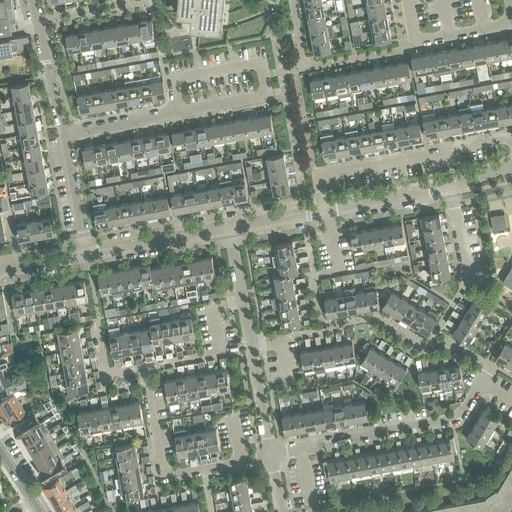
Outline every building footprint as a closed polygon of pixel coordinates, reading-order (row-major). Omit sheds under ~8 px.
[(10,29),(14,29),(13,23),(9,24),(9,20),(15,19),(13,8),(17,8),(15,0),(0,0),(0,32),(11,31),(10,29)] [(178,0),(178,12),(178,13),(179,14),(182,14),(183,14),(191,15),(190,26),(195,27),(200,27),(222,30),(222,28),(224,0),(178,0)] [(344,11),(341,0),(333,0),(336,12),(344,11)] [(345,0),(347,4),(348,10),(353,9),(351,0),(345,0)] [(305,5),(308,17),(324,14),(322,2),(305,5)] [(368,7),(370,19),(386,16),(384,3),(368,7)] [(308,17),(310,30),(327,26),(324,14),(308,17)] [(370,19),(372,31),(389,28),(386,16),(370,19)] [(139,22),(142,38),(143,43),(155,41),(151,19),(139,22)] [(350,21),(352,34),(363,32),(362,25),(359,26),(358,20),(350,21)] [(139,22),(126,24),(129,41),(142,38),(139,22)] [(126,24),(114,26),(117,43),(129,41),(126,24)] [(114,26),(102,28),(105,45),(117,43),(114,26)] [(310,30),(312,42),(329,39),(327,26),(310,30)] [(102,28),(90,31),(93,47),(105,45),(102,28)] [(391,40),(389,28),(372,31),(374,43),(391,40)] [(90,31),(78,33),(81,50),(93,47),(90,31)] [(364,39),(363,32),(352,34),(354,46),(362,44),(361,39),(364,39)] [(68,52),(81,50),(78,33),(65,35),(68,52)] [(0,57),(13,56),(12,53),(13,53),(23,51),(23,49),(24,49),(23,43),(28,42),(29,42),(28,36),(27,36),(0,40),(0,57)] [(331,51),(329,39),(312,42),(314,54),(331,51)] [(511,56),(509,40),(497,42),(500,59),(511,56)] [(497,42),(484,44),(487,61),(500,59),(497,42)] [(484,44),(472,46),(475,63),(487,61),(484,44)] [(472,46),(460,48),(463,65),(475,63),(472,46)] [(460,48),(448,51),(451,67),(463,65),(460,48)] [(448,51),(436,53),(439,70),(451,67),(448,51)] [(423,55),(426,72),(434,70),(435,77),(440,76),(439,70),(436,53),(423,55)] [(414,74),(426,72),(423,55),(411,57),(414,74)] [(408,62),(395,64),(398,81),(411,79),(408,62)] [(395,64),(383,67),(386,83),(398,81),(395,64)] [(383,67),(371,69),(374,85),(386,83),(383,67)] [(371,69),(359,71),(362,88),(374,85),(371,69)] [(359,71),(346,73),(349,90),(362,88),(359,71)] [(80,73),(73,75),(73,76),(74,81),(75,85),(82,84),(80,73)] [(346,73),(334,75),(337,92),(349,90),(346,73)] [(334,75),(322,78),(325,94),(337,92),(334,75)] [(149,77),(137,80),(141,102),(153,99),(150,82),(149,77)] [(313,97),(325,94),(322,78),(310,80),(313,97)] [(124,82),(125,87),(129,104),(141,102),(137,80),(124,82)] [(163,80),(150,82),(153,99),(166,97),(163,80)] [(416,83),(417,89),(418,94),(425,92),(423,81),(416,83)] [(12,86),(14,98),(31,95),(28,83),(12,86)] [(125,87),(113,89),(116,106),(129,104),(125,87)] [(113,89),(101,91),(104,108),(116,106),(113,89)] [(101,91),(89,94),(92,110),(104,108),(101,91)] [(80,113),(92,110),(89,94),(77,96),(80,113)] [(14,98),(16,110),(33,107),(31,95),(14,98)] [(509,105),(496,107),(499,124),(511,122),(509,105)] [(16,110),(18,123),(35,120),(33,107),(16,110)] [(459,109),(459,114),(462,131),(475,129),(472,112),(471,107),(459,109)] [(496,107),(484,110),(487,126),(499,124),(496,107)] [(484,110),(472,112),(475,129),(487,126),(484,110)] [(459,114),(447,116),(450,133),(462,131),(459,114)] [(270,115),(258,117),(261,134),(262,138),(274,136),(274,131),(270,115)] [(447,116),(435,118),(438,135),(450,133),(447,116)] [(258,117),(245,119),(249,136),(261,134),(258,117)] [(426,138),(438,135),(435,118),(423,121),(426,138)] [(245,119),(233,121),(236,138),(249,136),(245,119)] [(18,123),(21,135),(37,132),(35,120),(18,123)] [(233,121),(221,124),(224,140),(236,138),(233,121)] [(368,123),(370,132),(373,149),(385,147),(382,130),(375,131),(373,122),(368,123)] [(381,125),(382,130),(385,147),(397,145),(394,128),(393,122),(381,125)] [(419,123),(407,126),(410,142),(422,140),(419,123)] [(221,124),(209,126),(212,143),(224,140),(221,124)] [(209,126),(197,128),(200,145),(212,143),(209,126)] [(407,126),(394,128),(397,145),(410,142),(407,126)] [(197,128),(184,131),(187,147),(200,145),(197,128)] [(176,149),(187,147),(184,131),(172,133),(176,149)] [(21,135),(23,147),(40,144),(37,132),(21,135)] [(370,132),(358,134),(361,151),(373,149),(370,132)] [(168,133),(156,136),(159,152),(171,150),(168,133)] [(336,156),(333,139),(332,134),(320,136),(324,158),(336,156)] [(358,134),(346,137),(349,153),(361,151),(358,134)] [(156,136),(144,138),(147,155),(159,152),(156,136)] [(346,137),(333,139),(336,156),(349,153),(346,137)] [(144,138),(131,140),(134,157),(147,155),(144,138)] [(131,140),(119,142),(122,159),(134,157),(131,140)] [(119,142),(107,145),(110,161),(122,159),(119,142)] [(23,147),(25,159),(42,156),(40,144),(23,147)] [(107,145),(95,147),(98,164),(110,161),(107,145)] [(85,166),(98,164),(95,147),(82,149),(85,166)] [(267,157),(269,169),(286,166),(283,154),(267,157)] [(25,159),(28,172),(44,169),(42,156),(25,159)] [(203,159),(190,161),(191,167),(204,165),(203,159)] [(269,169),(271,182),(288,179),(286,166),(269,169)] [(28,172),(30,184),(46,181),(44,169),(28,172)] [(244,177),(231,180),(235,201),(248,199),(244,177)] [(290,191),(288,179),(271,182),(274,194),(290,191)] [(219,182),(220,187),(223,204),(235,201),(231,180),(219,182)] [(49,193),(46,181),(30,184),(32,196),(49,193)] [(220,187),(208,189),(211,206),(223,204),(220,187)] [(208,189),(195,191),(199,208),(211,206),(208,189)] [(195,191),(183,194),(186,210),(199,208),(195,191)] [(174,213),(186,210),(183,194),(171,196),(174,213)] [(167,196),(155,199),(158,215),(170,213),(167,196)] [(7,197),(1,198),(3,210),(9,209),(7,197)] [(155,199),(143,201),(146,217),(158,215),(155,199)] [(143,201),(130,203),(133,220),(146,217),(143,201)] [(130,203),(118,205),(121,222),(133,220),(130,203)] [(118,205),(106,207),(109,224),(121,222),(118,205)] [(96,226),(109,224),(106,207),(94,209),(96,226)] [(422,217),(424,228),(441,224),(439,214),(422,217)] [(493,231),(507,229),(505,214),(491,217),(493,231)] [(53,217),(41,219),(44,236),(56,234),(53,217)] [(41,219),(28,221),(32,238),(44,236),(41,219)] [(19,241),(32,238),(28,221),(16,224),(19,241)] [(391,225),(395,242),(396,247),(406,245),(402,223),(391,225)] [(424,228),(425,238),(443,235),(441,224),(424,228)] [(391,225),(381,227),(384,244),(395,242),(391,225)] [(381,227),(371,228),(374,246),(384,244),(381,227)] [(371,228),(360,230),(364,248),(374,246),(371,228)] [(353,250),(364,248),(360,230),(350,232),(353,250)] [(425,238),(427,248),(445,245),(443,235),(425,238)] [(275,244),(277,255),(295,251),(293,241),(275,244)] [(427,248),(429,258),(447,255),(445,245),(427,248)] [(277,255),(279,265),(297,262),(295,251),(277,255)] [(429,258),(431,269),(449,266),(447,255),(429,258)] [(212,257),(202,259),(205,279),(215,277),(212,257)] [(202,259),(191,260),(195,281),(205,279),(202,259)] [(191,260),(181,262),(184,283),(195,281),(191,260)] [(176,263),(170,264),(174,285),(176,284),(184,283),(181,262),(176,263)] [(279,265),(281,275),(292,273),(292,274),(299,272),(297,262),(279,265)] [(149,264),(139,266),(143,286),(153,284),(150,268),(149,264)] [(170,264),(161,266),(164,286),(174,285),(170,264)] [(139,266),(129,268),(132,288),(143,286),(139,266)] [(161,266),(150,268),(153,284),(154,288),(164,286),(161,266)] [(451,276),(449,266),(431,269),(433,279),(430,280),(430,285),(437,283),(437,279),(451,276)] [(129,268),(118,270),(122,290),(132,288),(129,268)] [(511,268),(503,282),(504,281),(511,286),(511,268)] [(118,270),(108,272),(112,292),(112,297),(123,295),(122,290),(118,270)] [(101,294),(112,292),(108,272),(98,274),(101,294)] [(274,276),(276,289),(294,285),(292,274),(292,273),(281,275),(274,276)] [(84,281),(73,283),(77,303),(87,301),(84,281)] [(73,283),(63,284),(67,305),(77,303),(73,283)] [(63,284),(52,286),(56,307),(67,305),(63,284)] [(276,289),(278,297),(295,294),(294,285),(276,289)] [(52,286),(43,288),(46,309),(56,307),(52,286)] [(43,288),(32,290),(36,311),(46,309),(43,288)] [(377,289),(366,291),(370,309),(380,307),(377,294),(377,289)] [(32,290),(22,292),(26,312),(36,311),(32,290)] [(366,291),(356,293),(359,310),(370,309),(366,291)] [(382,306),(392,312),(401,296),(392,291),(382,306)] [(15,314),(26,312),(22,292),(12,294),(15,314)] [(356,293),(345,295),(349,312),(359,310),(356,293)] [(278,297),(280,308),(297,304),(295,294),(278,297)] [(345,295),(335,297),(338,314),(349,312),(345,295)] [(392,312),(401,317),(410,302),(401,296),(392,312)] [(328,316),(338,314),(335,297),(325,298),(328,316)] [(475,298),(469,307),(484,316),(490,307),(475,298)] [(401,317),(410,322),(419,307),(410,302),(401,317)] [(280,308),(281,318),(299,315),(297,304),(280,308)] [(410,322),(418,328),(428,312),(419,307),(410,322)] [(469,307),(464,316),(479,325),(484,316),(469,307)] [(116,315),(115,311),(114,308),(104,310),(105,317),(116,315)] [(430,309),(428,312),(418,328),(428,333),(437,318),(439,314),(430,309)] [(180,314),(181,318),(184,338),(195,336),(191,316),(190,312),(180,314)] [(301,325),(299,315),(281,318),(283,328),(301,325)] [(464,316),(458,325),(473,335),(479,325),(464,316)] [(176,340),(184,338),(181,318),(176,319),(170,320),(174,340),(176,339),(176,340)] [(170,320),(160,322),(164,342),(174,340),(170,320)] [(150,324),(151,328),(154,344),(164,342),(160,322),(150,324)] [(468,343),(473,335),(458,325),(453,334),(468,343)] [(151,328),(140,330),(144,350),(155,348),(154,344),(151,328)] [(57,332),(59,342),(79,338),(77,329),(57,332)] [(140,330),(130,332),(134,352),(144,350),(140,330)] [(130,332),(120,334),(124,353),(129,352),(134,352),(130,332)] [(113,355),(124,353),(120,334),(109,336),(113,352),(113,355)] [(59,342),(61,352),(81,349),(79,338),(59,342)] [(381,348),(386,341),(382,339),(377,346),(381,348)] [(353,342),(342,344),(346,361),(356,359),(353,342)] [(495,357),(504,363),(511,350),(511,346),(505,342),(498,352),(495,357)] [(342,344),(332,346),(336,369),(347,367),(346,361),(342,344)] [(332,346),(321,348),(325,365),(326,371),(336,369),(332,346)] [(361,361),(370,367),(379,352),(370,346),(361,361)] [(321,348),(311,350),(314,367),(325,365),(321,348)] [(61,352),(63,363),(83,359),(81,349),(61,352)] [(304,369),(314,367),(311,350),(301,351),(304,369)] [(400,350),(398,352),(395,357),(399,359),(404,352),(400,350)] [(370,367),(379,372),(388,357),(379,352),(370,367)] [(379,372),(388,378),(397,363),(388,357),(379,372)] [(63,363),(65,373),(85,369),(83,359),(63,363)] [(406,368),(397,363),(388,378),(397,383),(406,368)] [(460,364),(449,366),(453,383),(463,381),(460,364)] [(449,366),(439,367),(442,385),(453,383),(449,366)] [(439,367),(429,369),(432,387),(442,385),(439,367)] [(65,373),(67,383),(87,379),(85,369),(65,373)] [(227,369),(216,371),(220,391),(230,390),(227,369)] [(421,389),(432,387),(429,369),(418,371),(421,389)] [(23,379),(14,383),(11,375),(5,378),(2,370),(0,370),(0,388),(5,387),(8,394),(26,387),(23,379)] [(216,371),(206,373),(210,393),(220,391),(216,371)] [(206,373),(196,375),(199,395),(210,393),(206,373)] [(196,375),(185,377),(189,397),(199,395),(196,375)] [(185,377),(175,378),(179,398),(189,397),(185,377)] [(180,402),(179,398),(175,378),(165,380),(170,404),(180,402)] [(89,390),(87,379),(67,383),(69,393),(89,390)] [(14,420),(26,413),(14,394),(0,403),(0,416),(4,423),(13,418),(14,420)] [(43,404),(47,411),(54,407),(50,400),(43,404)] [(222,400),(202,404),(203,410),(223,406),(222,400)] [(364,400),(354,402),(358,420),(368,418),(364,400)] [(140,401),(129,403),(133,423),(143,421),(140,401)] [(354,402),(344,404),(348,422),(358,420),(354,402)] [(129,403),(119,405),(123,425),(133,423),(129,403)] [(344,404),(334,406),(337,424),(348,422),(344,404)] [(119,405),(109,407),(112,427),(123,425),(119,405)] [(334,406),(324,408),(327,426),(337,424),(334,406)] [(109,407),(98,409),(102,429),(112,427),(109,407)] [(324,408),(313,410),(316,428),(327,426),(324,408)] [(98,409),(88,411),(92,430),(102,429),(98,409)] [(313,410),(303,412),(306,429),(316,428),(313,410)] [(483,410),(477,419),(493,428),(498,419),(483,410)] [(81,432),(92,430),(88,411),(77,413),(81,432)] [(303,412),(293,414),(296,431),(306,429),(303,412)] [(20,435),(20,434),(40,422),(35,413),(14,425),(20,435)] [(285,433),(296,431),(293,414),(282,416),(285,433)] [(477,419),(472,428),(487,438),(493,428),(477,419)] [(24,439),(26,442),(48,430),(43,421),(40,422),(20,434),(23,439),(24,439)] [(217,428),(206,430),(210,450),(221,448),(217,428)] [(481,447),(487,438),(472,428),(466,438),(481,447)] [(189,454),(186,434),(185,429),(175,431),(179,456),(189,454)] [(27,446),(30,452),(53,439),(48,430),(26,442),(28,446),(27,446)] [(206,430),(196,432),(199,452),(210,450),(206,430)] [(196,432),(186,434),(189,454),(199,452),(196,432)] [(323,459),(326,474),(329,474),(331,481),(454,458),(453,451),(456,451),(453,436),(450,436),(451,439),(442,440),(441,432),(437,433),(438,441),(422,444),(420,436),(416,437),(418,444),(401,447),(400,440),(396,440),(397,448),(381,451),(380,444),(375,444),(377,452),(360,455),(359,447),(355,448),(356,455),(340,459),(339,451),(335,452),(336,459),(327,461),(327,458),(323,459)] [(35,457),(37,460),(58,448),(53,439),(30,452),(33,457),(35,457)] [(504,439),(500,446),(504,448),(508,441),(504,439)] [(115,446),(117,457),(137,453),(135,442),(115,446)] [(37,464),(40,469),(41,470),(61,458),(63,457),(58,448),(37,460),(39,464),(37,464)] [(117,457),(119,467),(139,463),(137,453),(117,457)] [(66,467),(61,458),(41,470),(40,469),(40,470),(45,479),(66,467)] [(119,467),(121,478),(141,474),(139,463),(119,467)] [(511,465),(497,490),(495,489),(485,495),(486,497),(406,511),(400,511),(400,507),(371,511),(506,511),(511,503),(511,465)] [(82,475),(77,467),(71,470),(76,478),(82,475)] [(48,495),(63,486),(66,484),(63,480),(69,477),(66,472),(61,475),(43,486),(48,495)] [(121,478),(122,488),(143,484),(141,474),(121,478)] [(229,480),(231,490),(249,487),(247,476),(229,480)] [(53,504),(68,494),(87,483),(84,479),(66,490),(63,486),(48,495),(53,504)] [(145,494),(143,484),(122,488),(124,498),(145,494)] [(231,490),(233,500),(251,497),(249,487),(231,490)] [(115,488),(108,489),(110,500),(117,498),(115,488)] [(58,511),(74,503),(76,502),(74,497),(71,499),(68,494),(53,504),(58,511)] [(233,500),(235,510),(252,507),(251,497),(233,500)] [(58,511),(78,511),(79,511),(90,505),(88,500),(76,507),(74,503),(58,511)] [(200,511),(199,501),(188,503),(189,511),(200,511)] [(189,511),(188,503),(178,505),(179,511),(189,511)]
